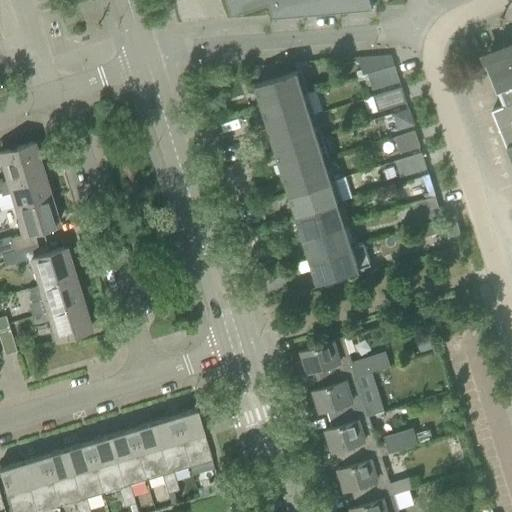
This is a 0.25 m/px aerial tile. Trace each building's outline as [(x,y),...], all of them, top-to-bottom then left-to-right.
[(228,0),(232,13),(269,2),(273,16),(373,7),(370,0),(228,0)] [(511,48),(485,60),(503,105),(504,105),(511,101),(511,48)] [(276,64),(262,65),(263,81),(282,75),(280,67),(277,68),(276,64)] [(280,67),(282,75),(290,73),(288,65),(280,67)] [(399,81),(394,67),(394,65),(367,74),(372,90),(399,81)] [(304,92),(303,90),(297,71),(290,73),(282,75),(263,81),(255,84),(261,106),(304,92)] [(377,111),(405,102),(401,87),(372,96),(377,111)] [(311,114),(304,92),(261,106),(268,128),(311,114)] [(511,101),(504,105),(503,105),(494,108),(511,154),(511,101)] [(392,113),(397,130),(412,125),(407,108),(392,113)] [(311,114),(268,128),(275,150),(318,136),(311,114)] [(414,131),(395,137),(394,137),(399,153),(419,147),(414,131)] [(318,136),(275,150),(282,172),(324,158),(318,136)] [(32,142),(0,151),(0,166),(2,166),(6,179),(6,180),(40,169),(32,142)] [(421,152),(402,158),(395,160),(400,177),(426,168),(421,152)] [(324,158),(282,172),(289,193),(331,180),(324,158)] [(6,180),(6,179),(0,180),(0,194),(10,192),(14,207),(49,197),(40,169),(6,180)] [(412,190),(425,185),(422,176),(409,181),(412,190)] [(338,202),(331,180),(289,193),(296,215),(338,202)] [(417,221),(440,213),(435,196),(411,203),(417,221)] [(49,197),(14,207),(19,222),(15,223),(19,235),(9,238),(13,250),(36,243),(33,231),(57,224),(49,197)] [(338,202),(296,215),(303,237),(345,224),(338,202)] [(442,219),(448,237),(460,233),(454,215),(442,219)] [(434,221),(414,227),(418,239),(438,232),(435,224),(434,221)] [(352,246),(345,224),(303,237),(310,259),(352,246)] [(36,243),(13,250),(1,253),(4,265),(26,258),(30,272),(34,271),(38,285),(73,274),(64,247),(40,254),(36,243)] [(359,268),(352,246),(310,259),(317,281),(359,268)] [(73,274),(38,285),(27,288),(31,302),(42,298),(46,312),(81,302),(73,274)] [(89,329),(81,302),(46,312),(51,326),(47,328),(51,341),(89,329)] [(8,327),(0,329),(0,344),(3,355),(15,352),(8,327)] [(349,335),(298,351),(299,352),(302,351),(308,372),(309,372),(309,371),(314,370),(319,388),(311,390),(311,391),(356,377),(390,366),(387,356),(384,357),(382,354),(356,362),(352,363),(344,338),(350,336),(349,335)] [(433,335),(421,339),(425,352),(437,348),(433,335)] [(356,377),(311,391),(314,390),(320,411),(326,409),(331,427),(368,416),(356,377)] [(195,408),(173,414),(189,466),(211,460),(195,408)] [(173,414),(151,421),(172,492),(178,490),(172,472),(189,466),(173,414)] [(368,416),(331,427),(326,429),(333,450),(338,448),(344,466),(381,455),(432,439),(429,430),(414,435),(412,429),(385,437),(386,442),(378,445),(368,416)] [(151,421),(129,428),(145,480),(161,475),(166,494),(172,492),(151,421)] [(129,428),(107,435),(128,505),(134,503),(129,485),(145,480),(129,428)] [(128,505),(107,435),(85,441),(101,493),(117,488),(123,507),(128,505)] [(101,493),(85,441),(63,448),(82,511),(89,511),(85,498),(101,493)] [(82,511),(63,448),(42,455),(57,507),(73,502),(76,511),(82,511)] [(57,507),(42,455),(20,461),(35,511),(41,511),(57,507)] [(381,455),(344,466),(338,468),(345,489),(351,488),(356,505),(393,494),(393,495),(412,489),(409,477),(390,483),(381,455)] [(35,511),(20,461),(0,467),(0,477),(10,511),(35,511)] [(211,493),(220,491),(216,480),(208,483),(211,493)] [(393,494),(356,505),(351,507),(352,511),(398,511),(393,495),(393,494)]
